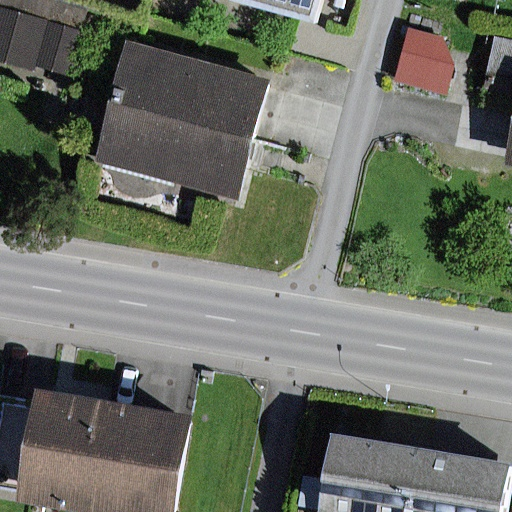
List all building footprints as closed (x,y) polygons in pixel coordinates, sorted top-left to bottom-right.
[(96,13),(49,0),(0,0),(0,62),(34,72),(36,65),(116,87),(95,161),(240,201),(273,82),(105,36),(109,24),(94,20),(96,13)] [(225,0),(317,25),(324,0),(225,0)] [(454,41),(410,29),(396,82),(450,95),(458,65),(448,62),(454,41)] [(511,39),(494,37),(484,91),(511,96),(511,130),(504,169),(511,170),(511,39)] [(176,511),(193,418),(37,391),(18,503),(68,511),(176,511)] [(505,511),(511,475),(511,465),(339,437),(325,511),(505,511)]
